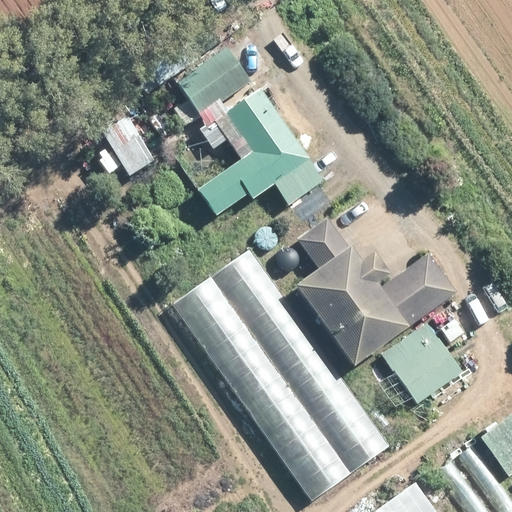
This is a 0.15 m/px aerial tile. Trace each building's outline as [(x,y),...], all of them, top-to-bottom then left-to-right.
[(250,84),(227,50),(178,83),(201,118),(250,84)] [(326,183),(260,91),(215,124),(242,162),(199,193),(218,219),(250,196),(254,201),(275,187),(291,208),(326,183)] [(347,249),(328,222),(299,243),(320,272),(295,290),(353,371),(457,296),(429,256),(392,283),(361,238),(347,249)] [(211,281),(350,475),(388,448),(249,254),(211,281)] [(350,475),(211,281),(174,308),(313,502),(350,475)] [(462,372),(429,327),(385,358),(418,404),(462,372)] [(511,476),(511,417),(481,441),(510,478),(511,476)] [(441,511),(422,483),(378,511),(441,511)]
